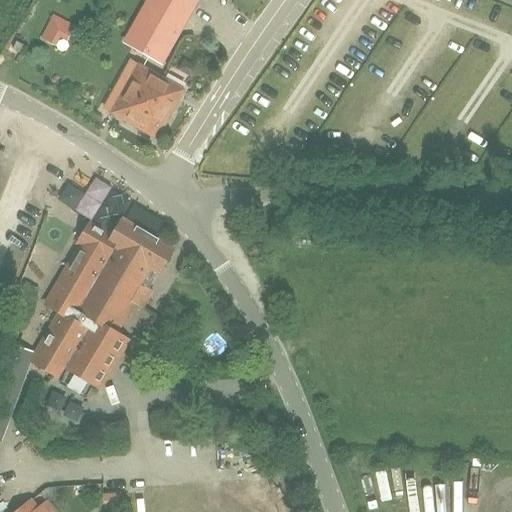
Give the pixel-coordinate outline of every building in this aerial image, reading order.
[(196,0),(150,0),(126,43),(161,63),(197,0),(196,0)] [(307,25),(321,22),(318,7),(305,9),(307,25)] [(53,14),(41,37),(55,44),(60,35),(67,39),(74,25),(53,14)] [(110,53),(107,64),(121,68),(124,57),(110,53)] [(193,77),(199,67),(187,60),(181,69),(193,77)] [(139,66),(124,92),(117,92),(114,99),(116,106),(112,114),(157,139),(184,91),(139,66)] [(122,220),(112,236),(88,222),(76,243),(78,245),(43,305),(57,313),(29,361),(58,378),(64,368),(100,389),(128,341),(116,334),(144,287),(147,289),(157,273),(159,274),(174,250),(122,220)] [(55,272),(39,263),(30,279),(45,288),(55,272)] [(186,385),(210,387),(211,367),(188,365),(186,385)] [(47,406),(50,388),(38,386),(35,404),(47,406)] [(383,465),(392,511),(416,511),(408,468),(392,471),(391,463),(383,465)] [(441,486),(431,488),(436,511),(441,511),(447,511),(441,486)]
